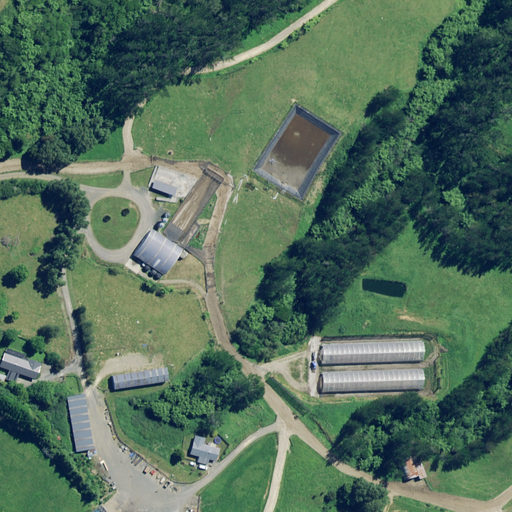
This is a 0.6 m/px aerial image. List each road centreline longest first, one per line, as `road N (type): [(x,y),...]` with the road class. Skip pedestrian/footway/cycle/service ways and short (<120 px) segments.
road 1 (unknown): [(94,225),(71,252),(69,276),(88,427),(97,451),(137,497),(169,501)]
road 2 (track): [(511,483),(465,503),(309,469),(268,488),(261,511)]
